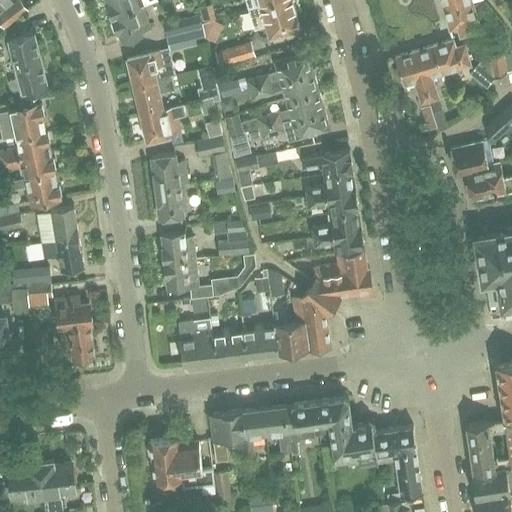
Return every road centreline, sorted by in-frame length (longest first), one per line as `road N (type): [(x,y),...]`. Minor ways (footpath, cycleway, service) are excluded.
road 1 (residential): [(141,397),(107,138),(64,0)]
road 2 (residential): [(141,397),(423,355)]
road 3 (residential): [(473,347),(439,165),(421,154),(378,152)]
road 4 (residential): [(378,152),(423,355)]
road 5 (residential): [(452,511),(423,355)]
road 6 (residential): [(341,0),(378,152)]
